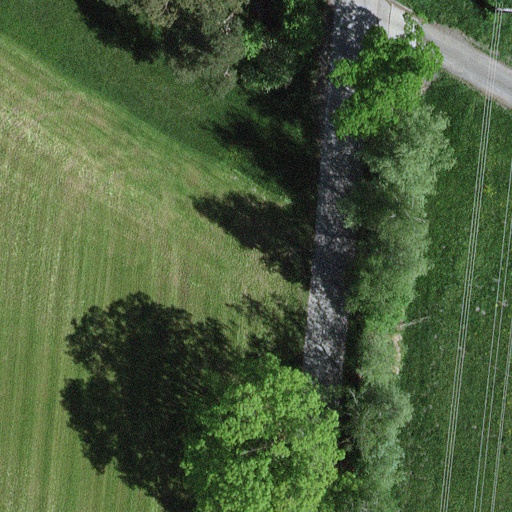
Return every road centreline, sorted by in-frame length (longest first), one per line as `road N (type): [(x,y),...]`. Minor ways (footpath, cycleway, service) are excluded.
road 1 (track): [(318,511),(369,0)]
road 2 (track): [(511,77),(380,0)]
